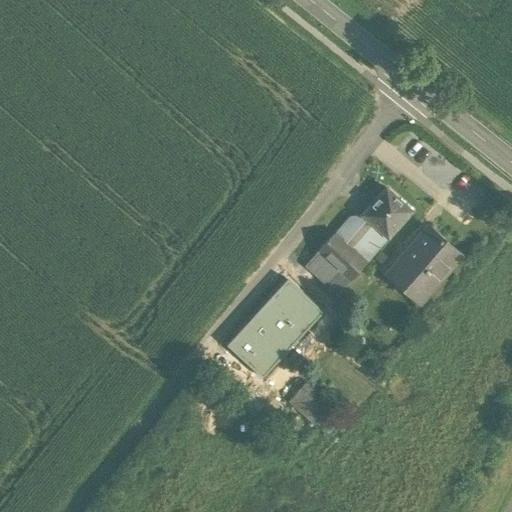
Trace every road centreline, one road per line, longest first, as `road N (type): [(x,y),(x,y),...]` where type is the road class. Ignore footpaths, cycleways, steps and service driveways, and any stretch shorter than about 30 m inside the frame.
road 1 (secondary): [(511,155),(319,0)]
road 2 (track): [(81,511),(201,362)]
